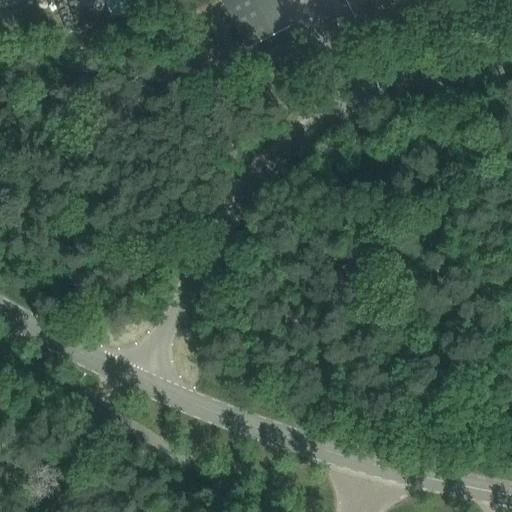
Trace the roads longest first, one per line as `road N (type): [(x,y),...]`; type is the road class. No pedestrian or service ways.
road 1 (unclassified): [(129,376),(264,181),(319,123),(380,83),(511,63)]
road 2 (tertiary): [(511,494),(403,474),(129,376)]
road 3 (tertiary): [(129,376),(0,310)]
